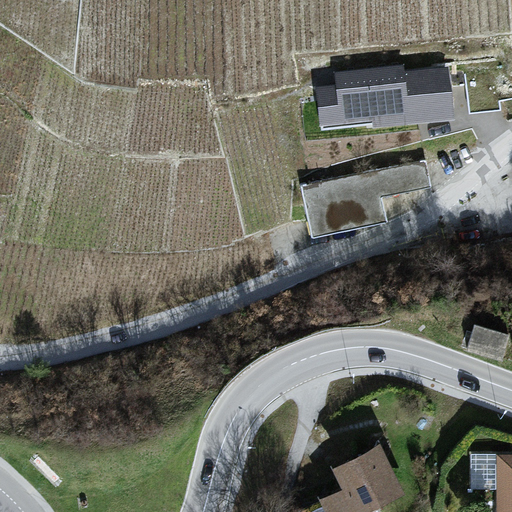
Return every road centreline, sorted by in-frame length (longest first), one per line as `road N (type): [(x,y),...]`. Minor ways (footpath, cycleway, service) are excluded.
road 1 (residential): [(511,145),(405,224),(243,296),(137,332),(0,360)]
road 2 (tertiary): [(202,511),(240,406),(260,384),(312,356),(388,348),(511,390)]
